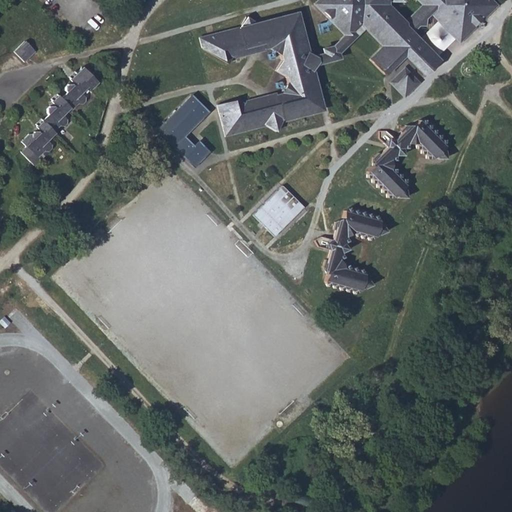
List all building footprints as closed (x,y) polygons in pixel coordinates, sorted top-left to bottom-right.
[(312,0),(310,2),(342,33),(350,40),(362,28),(379,46),(367,58),(384,75),(404,56),(424,76),(440,60),(412,33),(420,26),(427,26),(427,20),(427,19),(432,14),(461,43),(500,5),(494,0),(312,0)] [(235,96),(214,101),(223,133),(259,125),(262,121),(273,129),(279,117),(284,118),(321,108),(311,71),(305,50),(295,9),(257,18),(255,21),(243,14),(237,27),(233,24),(197,33),(200,44),(226,61),(229,53),(235,57),(246,54),(254,53),(263,51),(263,48),(268,47),(273,50),(279,54),(279,59),(275,66),(283,72),(284,76),(280,83),(275,91),(270,88),(260,91),(245,95),(241,99),(235,96)] [(350,40),(342,33),(330,44),(321,46),(321,50),(309,53),(305,50),(311,71),(313,67),(315,64),(322,62),(339,58),(338,52),(350,40)] [(24,40),(12,51),(22,61),(34,50),(24,40)] [(401,66),(386,82),(403,98),(418,83),(401,66)] [(24,144),(20,150),(35,163),(39,157),(37,155),(41,151),(46,150),(49,146),(48,142),(46,141),(53,133),(51,131),(57,125),(59,127),(62,127),(66,122),(64,118),(63,116),(69,109),(72,110),(75,107),(80,107),(84,102),(83,97),(81,95),(88,88),(91,91),(98,84),(81,68),(75,75),(73,73),(68,79),(73,84),(70,87),(68,87),(65,88),(64,91),(65,93),(58,99),(56,96),(52,99),(51,102),(55,105),(53,107),(50,106),(46,111),(48,113),(40,121),(38,118),(33,124),(39,129),(36,133),(33,131),(29,135),(26,133),(20,140),(24,144)] [(155,129),(191,165),(206,151),(196,141),(191,146),(181,135),(206,111),(189,95),(155,129)] [(379,138),(388,148),(382,154),(380,154),(373,161),(372,166),(372,168),(367,173),(368,178),(372,180),(372,184),(375,184),(377,188),(381,189),(383,194),(387,194),(387,198),(392,197),(394,195),(398,197),(405,197),(405,191),(402,188),(405,185),(405,183),(405,180),(402,179),(401,175),(396,174),(394,169),(391,169),(390,160),(394,159),(395,156),(401,156),(404,149),(408,149),(409,145),(416,145),(417,149),(421,150),(422,155),(427,156),(429,159),(433,160),(435,156),(440,160),(444,160),(445,152),(442,151),(441,149),(445,147),(445,141),(441,141),(440,137),(435,136),(434,131),(431,131),(429,126),(425,126),(426,122),(420,121),(414,127),(407,127),(401,132),(402,135),(395,141),(385,131),(377,131),(379,138)] [(252,215),(273,236),(303,207),(282,185),(252,215)] [(315,245),(329,251),(327,258),(326,257),(323,266),(327,276),(325,282),(327,285),(331,284),(334,288),(338,287),(340,290),(344,289),(347,292),(351,290),(353,293),(359,288),(359,285),(363,286),(367,284),(365,279),(361,277),(362,272),(361,270),(359,269),(355,270),(354,268),(348,268),(347,265),(340,265),(338,259),(341,256),(340,253),(345,248),(344,243),(348,241),(346,236),(351,234),(355,237),(359,236),(361,240),(368,238),(369,239),(372,238),(374,233),(379,233),(383,230),(381,225),(377,225),(376,223),(378,219),(375,216),(371,217),(369,214),(362,215),(361,212),(356,212),(355,210),(350,211),(349,208),(346,209),(344,215),(337,220),(334,229),(336,230),(332,240),(318,235),(312,240),(315,245)]
